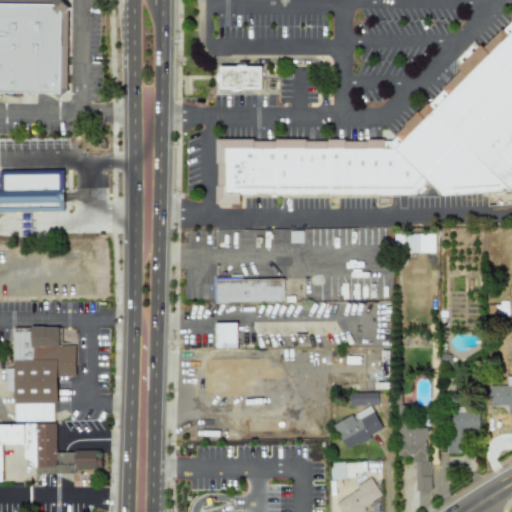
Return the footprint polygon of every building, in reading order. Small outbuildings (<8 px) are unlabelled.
[(67,0),(0,0),(0,92),(62,93),(62,77),(67,77),(67,0)] [(391,138),(215,141),(216,204),(240,203),(240,196),(414,193),(426,180),(439,193),(508,192),(511,188),(511,19),(485,46),(478,46),(458,66),(458,72),(391,138)] [(219,66),(220,90),(263,90),(262,66),(219,66)] [(0,190),(0,212),(63,212),(63,170),(3,170),(3,191),(0,190)] [(20,214),(21,237),(31,237),(31,213),(20,214)] [(433,233),(405,234),(405,252),(434,252),(433,233)] [(283,278),(214,279),(215,303),(283,302),(283,278)] [(236,322),(214,322),(214,349),(237,348),(236,322)] [(53,421),(53,404),(57,404),(56,377),(75,376),(75,345),(60,345),(60,327),(12,327),(12,368),(4,369),(4,391),(13,391),(14,421),(53,421)] [(243,380),(269,379),(269,358),(201,360),(202,394),(243,393),(243,380)] [(506,405),(507,412),(511,412),(511,376),(506,376),(506,386),(489,386),(489,406),(506,405)] [(349,405),(377,405),(377,392),(349,393),(349,405)] [(332,425),(346,450),(370,437),(369,435),(382,428),(369,405),(353,414),(352,414),(332,425)] [(447,453),(459,453),(460,430),(478,430),(479,412),(448,411),(447,453)] [(0,423),(0,482),(2,482),(1,445),(23,445),(24,466),(35,465),(35,474),(75,473),(75,468),(99,468),(99,450),(55,451),(55,423),(0,423)] [(427,490),(427,424),(397,424),(398,455),(414,455),(414,490),(427,490)] [(329,463),(330,479),(353,478),(352,462),(329,463)] [(356,487),(354,484),(371,473),(384,494),(365,506),(366,510),(362,511),(339,511),(333,502),(356,487)]
